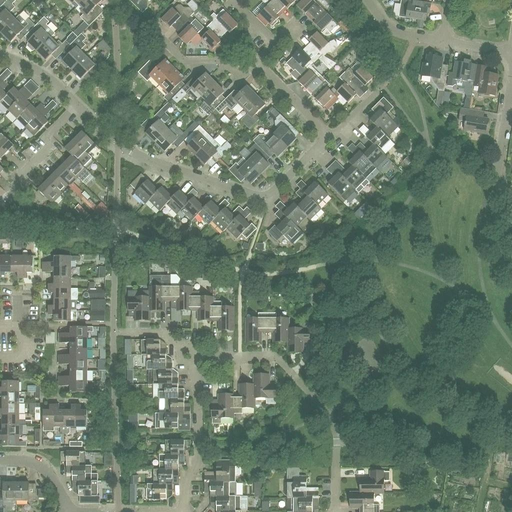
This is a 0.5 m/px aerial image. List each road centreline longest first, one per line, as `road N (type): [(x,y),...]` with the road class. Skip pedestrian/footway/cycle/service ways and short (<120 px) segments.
road 1 (residential): [(332,137),(275,194),(256,197),(136,154),(77,106)]
road 2 (residential): [(335,511),(336,442),(312,395),(275,357),(196,358)]
road 3 (residential): [(181,511),(198,468),(196,358)]
road 4 (residential): [(511,72),(498,164),(504,193),(511,195)]
road 5 (residential): [(219,60),(179,59),(120,0)]
road 6 (residential): [(4,196),(77,106)]
